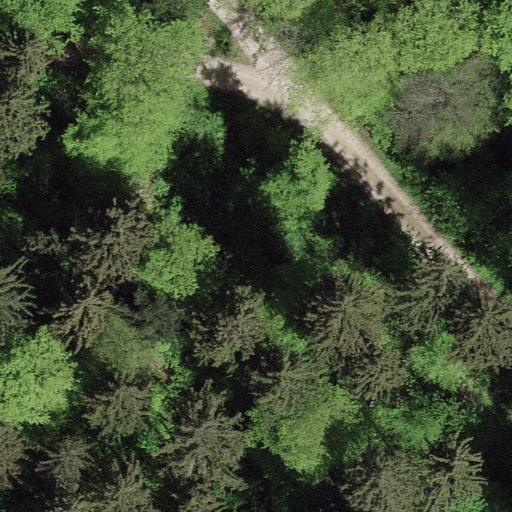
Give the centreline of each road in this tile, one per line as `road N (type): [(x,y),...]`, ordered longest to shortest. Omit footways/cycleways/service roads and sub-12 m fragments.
road 1 (track): [(511,324),(212,0)]
road 2 (track): [(276,71),(0,41)]
